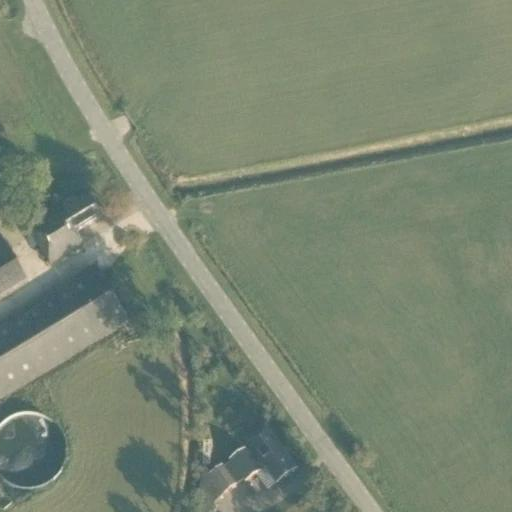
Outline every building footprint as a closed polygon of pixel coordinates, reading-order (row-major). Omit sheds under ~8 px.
[(0,218),(10,213),(0,195),(0,218)] [(22,235),(42,269),(79,247),(73,236),(87,228),(74,207),(60,215),(59,213),(22,235)] [(0,297),(26,281),(0,239),(0,297)] [(0,400),(128,323),(94,268),(0,324),(0,400)] [(297,470),(266,428),(247,442),(262,462),(256,465),(246,450),(230,462),(232,464),(244,481),(246,484),(256,477),(267,469),(278,485),(297,470)] [(223,467),(211,476),(224,494),(225,495),(237,487),(236,487),(244,481),(232,464),(224,469),(223,467)] [(37,489),(47,474),(38,468),(29,484),(37,489)] [(267,469),(256,477),(267,492),(278,485),(267,469)]
